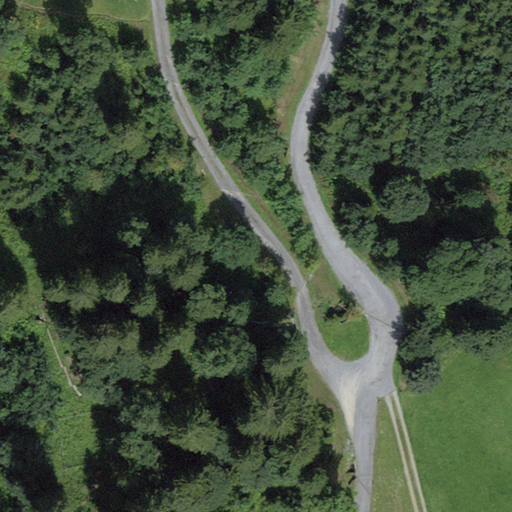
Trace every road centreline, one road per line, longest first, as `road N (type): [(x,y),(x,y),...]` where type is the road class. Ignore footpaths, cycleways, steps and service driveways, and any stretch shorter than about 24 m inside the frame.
road 1 (track): [(155,0),(170,89),(188,125),(287,273),(326,365),(357,378)]
road 2 (track): [(297,163),(345,266),(383,304),(386,353),(378,368),(357,378)]
road 3 (track): [(339,0),(297,163)]
road 4 (track): [(378,368),(417,511)]
road 5 (track): [(357,378),(360,511)]
